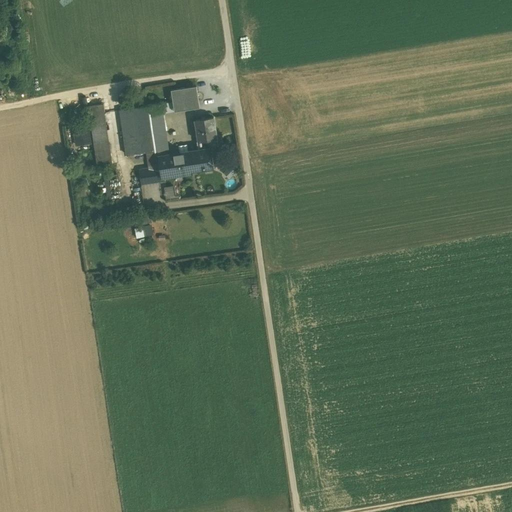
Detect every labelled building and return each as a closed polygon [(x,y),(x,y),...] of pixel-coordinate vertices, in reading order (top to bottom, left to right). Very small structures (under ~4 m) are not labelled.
[(177,102),(178,111),(200,107),(197,87),(175,90),(177,102)] [(163,113),(178,111),(177,102),(161,104),(163,113)] [(97,167),(113,164),(104,103),(88,106),(97,167)] [(169,155),(161,104),(120,110),(127,156),(147,153),(149,167),(161,166),(160,156),(169,155)] [(194,120),(199,150),(218,147),(213,117),(194,120)] [(169,155),(160,156),(161,166),(162,178),(213,170),(210,149),(199,150),(169,155)] [(162,178),(161,166),(149,167),(141,169),(143,181),(162,178)] [(166,185),(168,198),(178,197),(176,184),(166,185)] [(137,237),(155,234),(153,224),(136,226),(137,237)]
